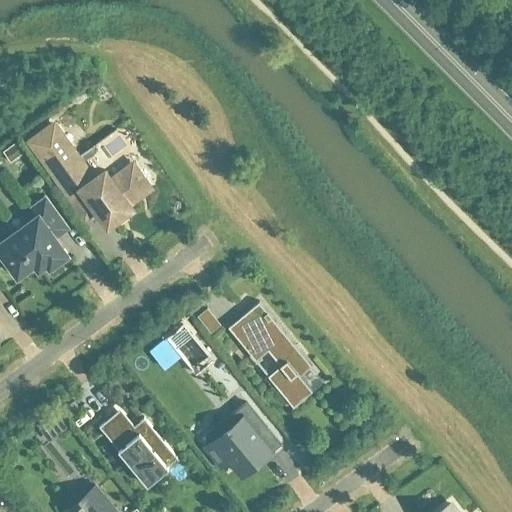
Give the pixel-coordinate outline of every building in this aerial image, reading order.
[(128,202),(148,186),(142,177),(144,176),(141,172),(139,174),(133,165),(112,180),(105,171),(89,182),(74,161),(79,157),(54,124),(32,140),(86,215),(97,206),(108,223),(131,206),(128,202)] [(17,140),(4,149),(11,160),(24,151),(17,140)] [(17,232),(16,230),(0,241),(0,248),(18,273),(35,261),(38,266),(37,267),(38,268),(48,261),(50,265),(67,252),(56,236),(68,227),(46,196),(32,206),(39,216),(17,232)] [(259,300),(241,315),(256,334),(244,344),(256,359),(268,349),(280,364),(268,374),(293,405),(295,404),(292,400),(309,387),(311,390),(313,389),(298,371),(308,362),(311,365),(312,364),(259,300)] [(207,308),(198,315),(206,325),(215,317),(207,308)] [(166,336),(196,372),(213,358),(183,322),(166,336)] [(230,457),(242,473),(272,449),(259,433),(267,427),(246,401),(217,426),(222,432),(205,447),(220,465),(230,457)] [(116,411),(99,424),(148,483),(168,466),(167,465),(177,456),(144,416),(130,428),(116,411)] [(50,442),(64,431),(55,420),(41,431),(50,442)] [(118,511),(98,487),(80,502),(88,511),(87,511),(118,511)] [(439,511),(458,511),(451,503),(439,511)]
